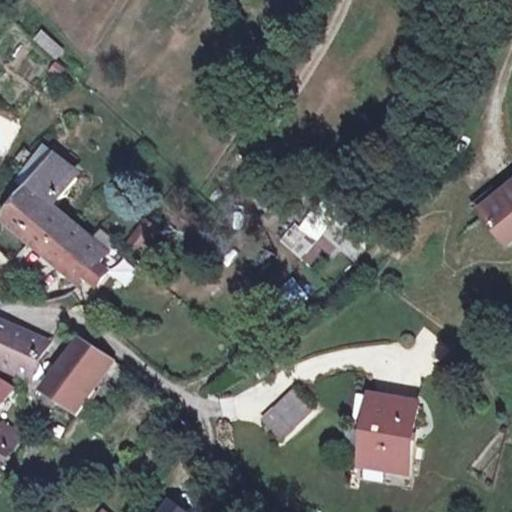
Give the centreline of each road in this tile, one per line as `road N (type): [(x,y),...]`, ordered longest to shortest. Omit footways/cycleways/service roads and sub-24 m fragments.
road 1 (unclassified): [(210,411),(75,321),(0,317)]
road 2 (track): [(511,64),(492,142),(511,178)]
